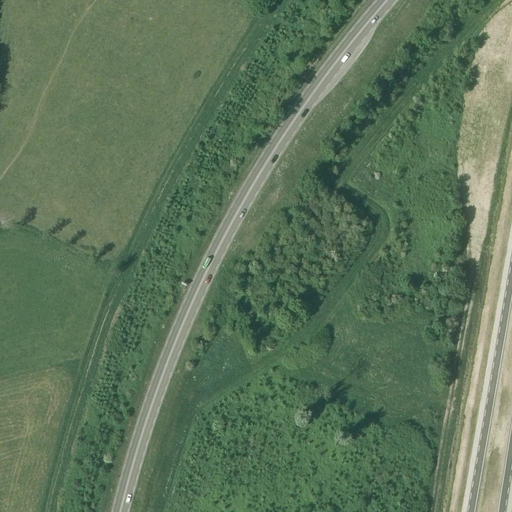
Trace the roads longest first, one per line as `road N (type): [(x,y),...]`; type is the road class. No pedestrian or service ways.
road 1 (primary): [(120,511),(179,332),(238,212),(332,66),(388,0)]
road 2 (primary): [(511,265),(470,511)]
